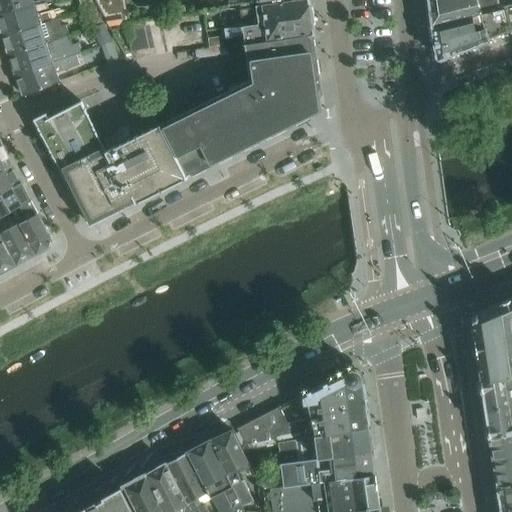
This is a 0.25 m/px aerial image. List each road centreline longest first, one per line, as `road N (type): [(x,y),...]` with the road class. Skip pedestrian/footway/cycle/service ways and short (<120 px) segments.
road 1 (secondary): [(13,511),(394,312)]
road 2 (residential): [(352,123),(77,260)]
road 3 (tertiary): [(474,511),(430,297)]
road 4 (residential): [(430,297),(406,155),(419,100)]
road 5 (tertiary): [(394,312),(389,378),(405,511)]
road 6 (residential): [(352,123),(381,165),(397,270),(394,312)]
road 7 (residential): [(77,260),(0,100)]
road 8 (residential): [(335,0),(352,123)]
